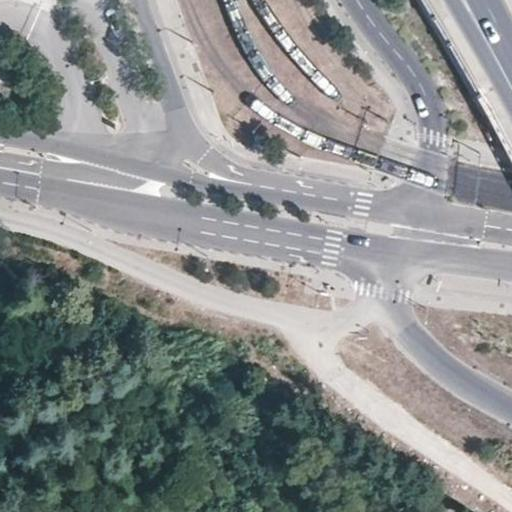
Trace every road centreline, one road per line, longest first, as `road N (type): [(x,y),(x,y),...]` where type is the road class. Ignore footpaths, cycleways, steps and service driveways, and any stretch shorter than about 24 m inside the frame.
road 1 (primary): [(420,211),(195,182),(0,134)]
road 2 (primary): [(0,174),(401,253)]
road 3 (residential): [(0,218),(208,295),(297,317)]
road 4 (residential): [(511,511),(365,405),(318,359),(297,317)]
road 5 (secondary): [(363,0),(427,94),(435,129),(420,211)]
road 6 (primary): [(391,305),(455,374),(511,406)]
